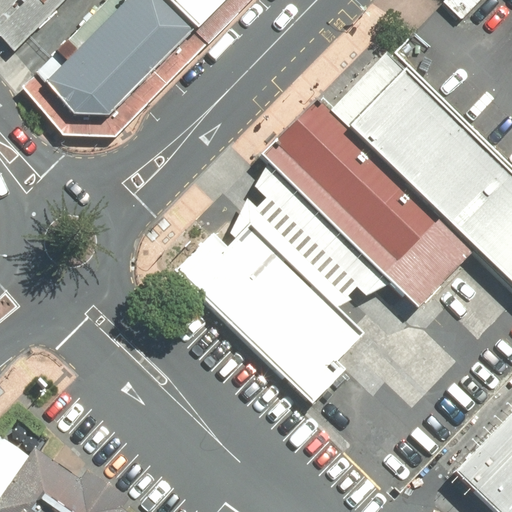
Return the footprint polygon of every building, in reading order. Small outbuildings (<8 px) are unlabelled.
[(45,0),(0,0),(0,46),(0,47),(45,0)] [(97,120),(185,30),(153,0),(111,0),(26,85),(56,117),(97,120)] [(153,0),(185,30),(217,0),(153,0)] [(479,0),(436,0),(435,2),(455,23),(479,0)] [(511,511),(511,171),(404,67),(349,126),(511,280),(511,413),(457,471),(499,511),(511,511)] [(393,282),(419,307),(473,252),(439,220),(435,223),(343,134),(348,129),(318,99),(262,154),(269,161),(393,282)] [(12,194),(0,194),(0,253),(19,253),(18,206),(12,206),(12,194)] [(313,398),(343,368),(337,360),(356,341),(243,233),(228,245),(213,232),(178,269),(313,398)] [(83,478),(37,446),(0,497),(0,507),(7,511),(130,511),(121,505),(127,497),(89,470),(83,478)]
